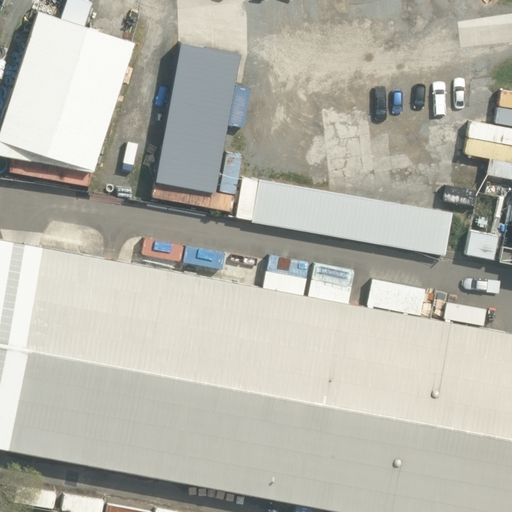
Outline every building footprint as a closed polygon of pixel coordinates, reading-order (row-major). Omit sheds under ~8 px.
[(145,174),(155,175),(216,186),(235,82),(244,82),(246,4),(179,3),(178,54),(160,153),(149,151),(145,174)] [(133,39),(38,8),(0,125),(0,135),(91,166),(133,39)] [(452,206),(263,179),(254,217),(306,230),(442,248),(452,206)] [(511,511),(511,331),(0,236),(0,443),(371,511),(511,511)] [(152,511),(153,510),(107,502),(104,511),(152,511)]
